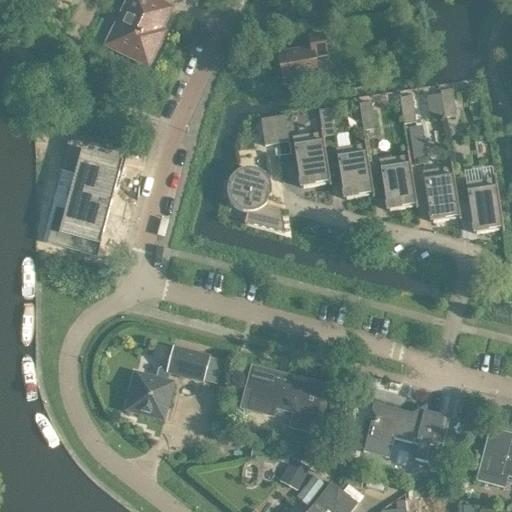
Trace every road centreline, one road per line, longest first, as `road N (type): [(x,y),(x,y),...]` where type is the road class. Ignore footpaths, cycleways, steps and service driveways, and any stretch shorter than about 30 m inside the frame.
road 1 (residential): [(440,372),(396,350),(137,286)]
road 2 (residential): [(137,286),(171,154),(239,0)]
road 3 (residential): [(137,286),(79,331),(67,363),(69,391),(92,442),(173,511)]
road 4 (residential): [(292,203),(463,255),(440,372)]
